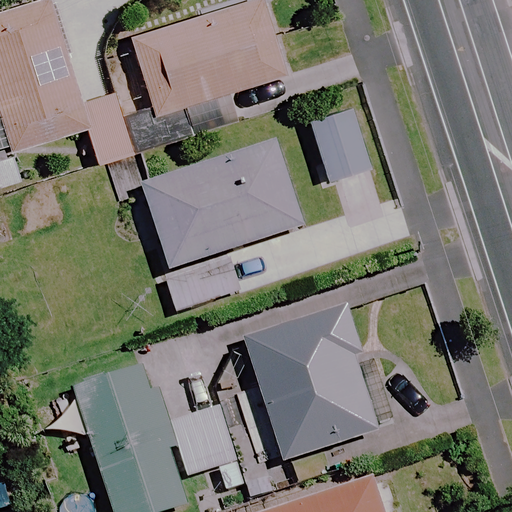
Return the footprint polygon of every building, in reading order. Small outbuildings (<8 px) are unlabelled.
[(287,78),(264,1),(127,42),(147,108),(122,115),(117,97),(75,110),(44,4),(0,16),(0,130),(7,156),(84,133),(94,169),(188,141),(179,110),(287,78)] [(367,174),(350,111),(306,122),(323,185),(367,174)] [(304,233),(277,148),(142,190),(181,315),(239,297),(226,257),(304,233)] [(0,190),(16,186),(9,160),(0,162),(0,190)] [(358,353),(345,313),(244,344),(283,466),(374,437),(348,356),(358,353)] [(182,511),(150,375),(77,392),(104,511),(182,511)] [(233,468),(222,415),(173,425),(184,479),(233,468)] [(385,511),(375,480),(277,511),(385,511)]
